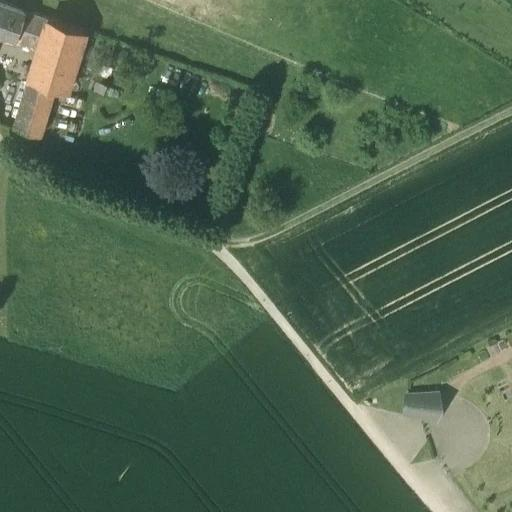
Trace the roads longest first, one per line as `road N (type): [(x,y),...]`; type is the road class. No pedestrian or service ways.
road 1 (track): [(275,316),(162,396),(0,338),(2,168),(9,162)]
road 2 (track): [(511,112),(248,243),(211,245)]
